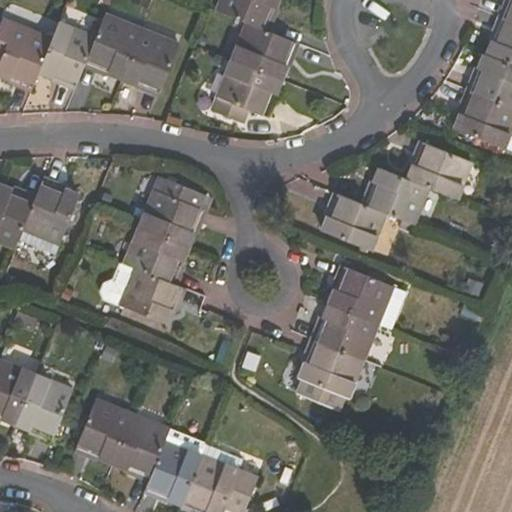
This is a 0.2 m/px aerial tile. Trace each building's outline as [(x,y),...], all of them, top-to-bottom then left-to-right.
[(143,18),(149,0),(124,0),(121,10),(143,18)] [(250,22),(266,29),(277,0),(220,0),(217,9),(250,22)] [(511,0),(510,0),(503,17),(504,17),(511,20),(511,0)] [(124,77),(144,30),(107,14),(97,37),(87,62),(124,77)] [(511,20),(504,17),(489,53),(511,62),(511,20)] [(3,19),(0,25),(0,75),(33,88),(39,72),(53,39),(3,19)] [(53,39),(39,72),(76,88),(87,62),(97,37),(60,22),(53,39)] [(235,60),(283,80),(298,42),(266,29),(250,22),(235,60)] [(161,92),(180,45),(144,30),(124,77),(161,92)] [(472,91),(511,106),(511,62),(489,53),(488,52),(472,91)] [(214,111),(244,123),(249,110),(267,117),(283,80),(235,60),(214,111)] [(511,106),(472,91),(457,128),(506,147),(511,131),(511,106)] [(430,187),(459,199),(474,163),(425,142),(409,179),(430,187)] [(409,179),(381,167),(366,204),(389,213),(415,224),(430,187),(409,179)] [(141,227),(191,247),(211,196),(161,177),(141,227)] [(61,244),(81,196),(44,181),(37,198),(24,229),(61,244)] [(0,240),(17,248),(24,229),(37,198),(0,183),(0,240)] [(323,230),(373,251),(389,213),(366,204),(339,193),(323,230)] [(126,264),(176,284),(191,247),(141,227),(126,264)] [(176,284),(126,264),(122,262),(114,281),(113,280),(106,284),(102,292),(106,300),(120,306),(120,305),(125,307),(165,323),(170,325),(176,310),(185,287),(176,284)] [(380,324),(395,286),(346,265),(330,303),(380,324)] [(185,287),(176,310),(180,312),(189,289),(185,287)] [(315,342),(364,362),(380,324),(330,303),(315,342)] [(165,323),(125,307),(122,315),(162,331),(165,323)] [(301,378),(304,379),(299,392),(340,409),(346,395),(350,397),(364,362),(315,342),(301,378)] [(0,416),(17,424),(37,375),(0,360),(0,361),(0,416)] [(54,439),(74,391),(37,375),(17,424),(54,439)] [(135,414),(96,399),(77,447),(115,463),(135,414)] [(152,478),(172,430),(135,414),(115,463),(152,478)] [(152,478),(146,490),(184,505),(205,456),(209,445),(172,430),(152,478)] [(200,511),(223,511),(241,471),(205,456),(184,505),(200,511)]
